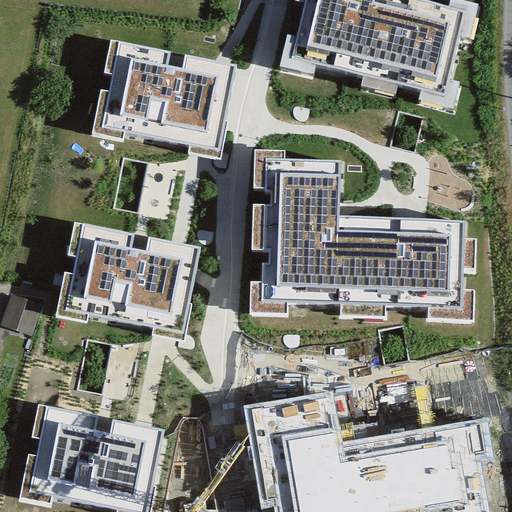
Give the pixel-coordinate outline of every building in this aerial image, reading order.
[(290,0),(272,78),(319,89),(322,78),(357,87),(355,95),(397,105),(400,95),(415,98),(413,110),(455,120),(463,84),(454,82),(463,44),(473,46),(483,5),(463,0),(446,0),(444,7),(416,0),(290,0)] [(121,44),(108,132),(231,150),(244,62),(121,44)] [(74,223),(59,310),(197,333),(211,246),(74,223)] [(32,336),(42,307),(16,298),(6,327),(32,336)] [(166,511),(181,425),(45,402),(29,496),(123,511),(166,511)]
